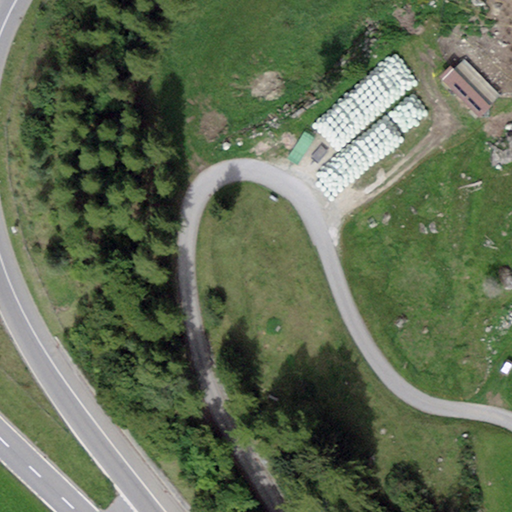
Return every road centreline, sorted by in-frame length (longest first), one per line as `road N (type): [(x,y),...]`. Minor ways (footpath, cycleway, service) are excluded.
road 1 (track): [(284,511),(212,393),(184,235),(217,178),(273,175),(311,210),(383,370),(430,408),(511,425)]
road 2 (trunk): [(152,511),(54,379),(0,277)]
